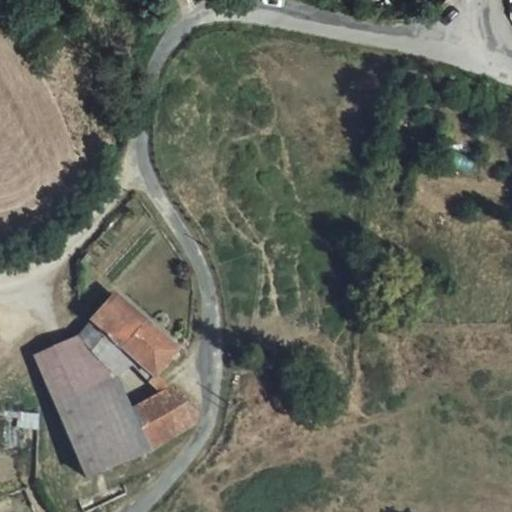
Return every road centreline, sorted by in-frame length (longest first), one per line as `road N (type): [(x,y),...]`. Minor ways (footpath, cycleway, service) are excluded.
road 1 (unclassified): [(148,511),(219,409),(201,272),(137,171),(143,104),(202,15),(478,52)]
road 2 (track): [(0,267),(61,246),(137,171)]
